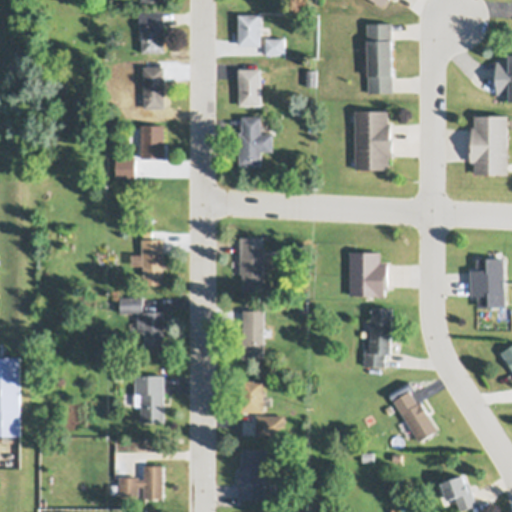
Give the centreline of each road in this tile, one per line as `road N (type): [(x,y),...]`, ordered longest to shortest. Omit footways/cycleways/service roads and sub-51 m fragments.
road 1 (residential): [(202,0),(203,511)]
road 2 (residential): [(203,202),(511,215)]
road 3 (residential): [(511,469),(440,345),(433,211)]
road 4 (residential): [(433,211),(434,64),(456,14)]
